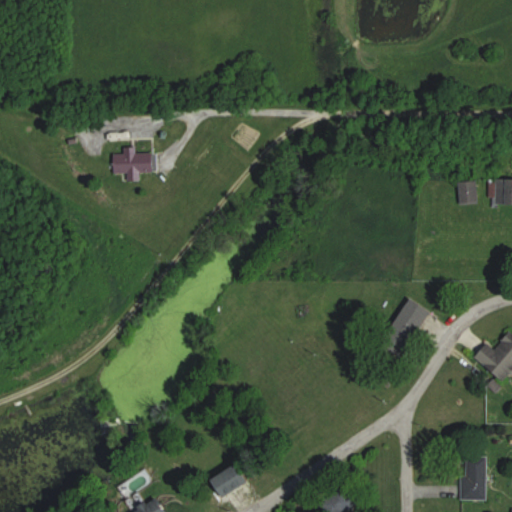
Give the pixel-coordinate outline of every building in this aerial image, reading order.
[(117,174),(132,173),(132,182),(145,181),(144,173),(157,172),(157,153),(140,153),(140,147),(127,147),(127,154),(117,154),(117,174)] [(511,204),(511,179),(490,179),(490,198),(497,198),(497,205),(511,204)] [(463,203),(481,203),(480,181),(462,182),(463,203)] [(395,329),(416,341),(434,311),(413,298),(395,329)] [(511,374),(511,333),(498,349),(491,343),(478,358),(506,381),(511,374)] [(466,500),(489,500),(490,458),(466,457),(466,500)] [(216,481),(228,498),(253,482),(241,465),(216,481)] [(169,511),(161,498),(136,511),(169,511)]
